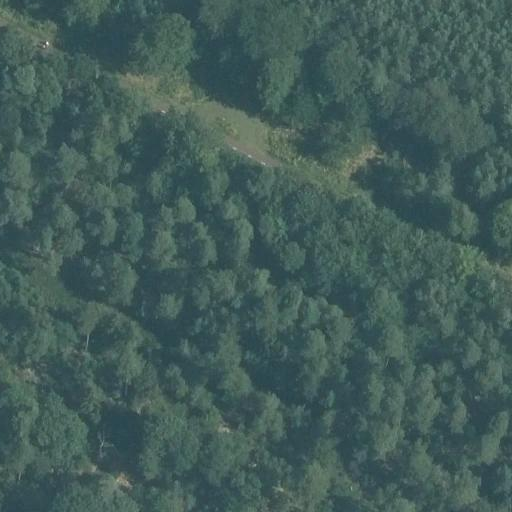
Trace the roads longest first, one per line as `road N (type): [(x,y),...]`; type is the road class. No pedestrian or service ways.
road 1 (tertiary): [(511,297),(0,32)]
road 2 (track): [(511,511),(38,263)]
road 3 (track): [(511,170),(348,81),(173,0)]
